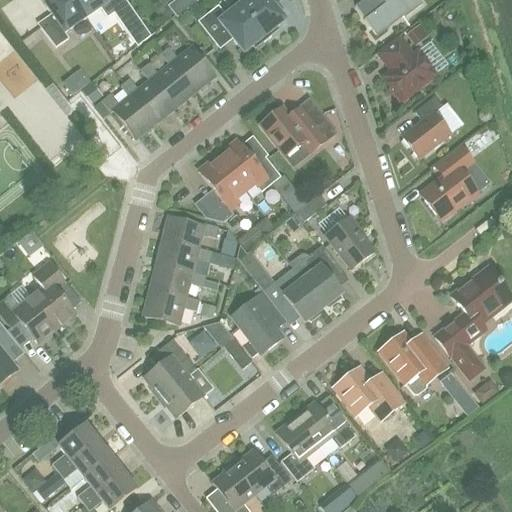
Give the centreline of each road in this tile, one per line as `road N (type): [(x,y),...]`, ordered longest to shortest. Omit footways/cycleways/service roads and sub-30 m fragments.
road 1 (residential): [(87,369),(97,358),(145,184),(328,33)]
road 2 (residential): [(167,472),(409,283)]
road 3 (residential): [(409,283),(328,33)]
road 4 (residential): [(167,472),(87,369)]
